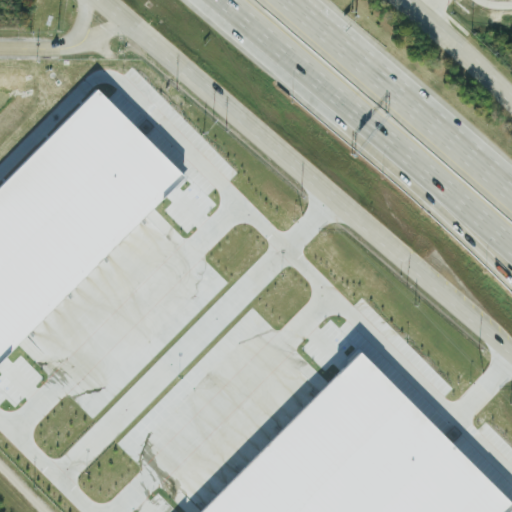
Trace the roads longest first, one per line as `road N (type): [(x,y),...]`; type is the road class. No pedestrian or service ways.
road 1 (secondary): [(104,0),(511,351)]
road 2 (motorway): [(511,193),(341,41)]
road 3 (motorway): [(229,0),(387,140)]
road 4 (motorway): [(387,140),(428,198),(511,279)]
road 5 (motorway): [(387,140),(511,250)]
road 6 (secondary): [(511,106),(395,0)]
